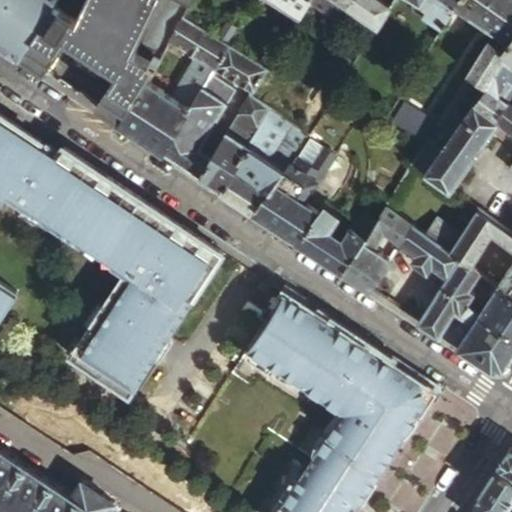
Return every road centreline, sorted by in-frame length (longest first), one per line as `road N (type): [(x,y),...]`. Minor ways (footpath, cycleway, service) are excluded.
road 1 (tertiary): [(505,409),(0,75)]
road 2 (residential): [(505,409),(436,511)]
